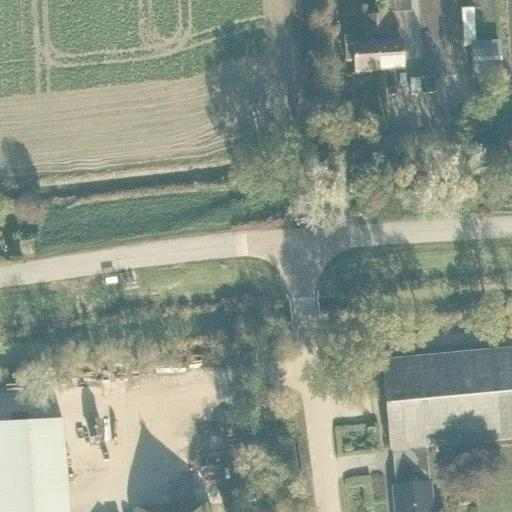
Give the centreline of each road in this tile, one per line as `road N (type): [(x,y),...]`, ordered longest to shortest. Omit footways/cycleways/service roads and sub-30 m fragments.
road 1 (tertiary): [(0,277),(295,240)]
road 2 (tertiary): [(327,511),(295,240)]
road 3 (tertiary): [(295,240),(511,227)]
